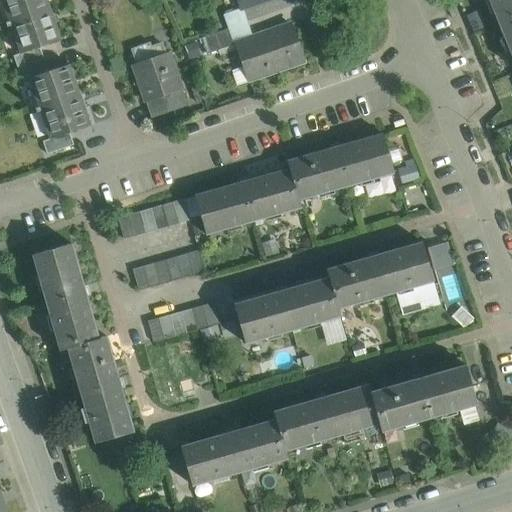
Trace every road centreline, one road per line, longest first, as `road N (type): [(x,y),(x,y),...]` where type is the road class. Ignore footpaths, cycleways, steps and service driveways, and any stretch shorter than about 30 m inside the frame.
road 1 (residential): [(423,62),(128,162)]
road 2 (residential): [(511,277),(423,62)]
road 3 (residential): [(128,162),(77,0)]
road 4 (residential): [(55,511),(0,358)]
road 5 (residential): [(128,162),(0,206)]
